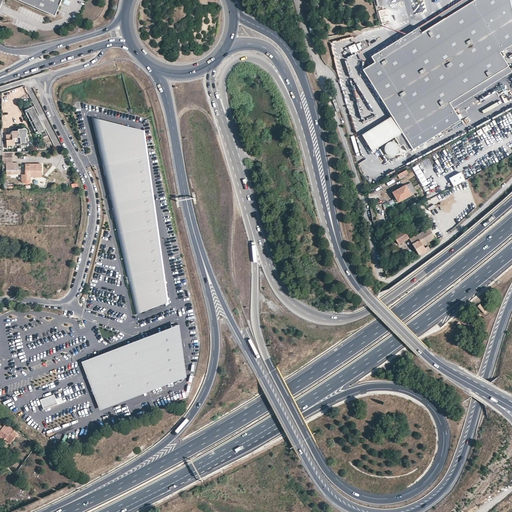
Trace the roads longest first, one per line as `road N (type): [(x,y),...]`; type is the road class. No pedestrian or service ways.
road 1 (motorway): [(265,427),(352,390),(385,385),(426,399),(446,434),(432,477),(398,499),(356,495),(332,477),(257,332),(251,211)]
road 2 (motorway): [(511,224),(292,387),(66,511)]
road 3 (residential): [(299,0),(382,276),(400,276),(511,183)]
road 4 (motorway): [(511,201),(387,300),(334,320),(281,293),(251,211)]
road 5 (motorway): [(199,249),(216,337),(202,398),(155,450),(49,511)]
road 6 (motorway): [(199,249),(318,480),(358,511)]
road 7 (residential): [(44,77),(49,105),(88,180),(92,224),(68,299),(0,301)]
road 8 (motorway): [(265,427),(511,250)]
road 9 (secondary): [(338,244),(298,68),(278,37),(232,13)]
road 10 (motorway): [(410,511),(454,473),(511,297)]
road 11 (secondary): [(492,396),(422,351),(361,288),(338,244)]
road 12 (motorway): [(153,65),(199,249)]
road 13 (motorway): [(111,511),(265,427)]
road 14 (motorway): [(225,124),(224,71),(248,56),(268,66),(299,114)]
road 15 (secondary): [(299,114),(338,244)]
